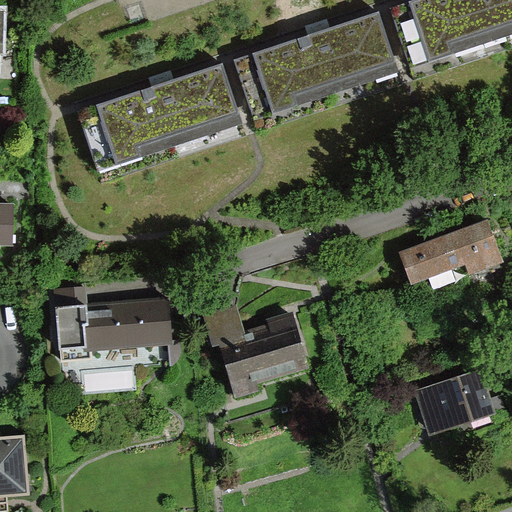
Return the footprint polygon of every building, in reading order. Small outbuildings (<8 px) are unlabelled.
[(511,0),(424,0),(390,11),(411,71),(511,37),(511,0)] [(234,62),(254,122),(399,74),(379,14),(321,33),(234,62)] [(77,114),(97,174),(242,127),(223,66),(165,85),(77,114)] [(0,247),(13,248),(14,205),(0,204),(0,247)] [(487,220),(399,252),(411,285),(466,265),(470,276),(503,264),(487,220)] [(190,305),(235,302),(234,281),(188,285),(190,305)] [(177,294),(61,304),(68,374),(183,363),(177,294)] [(220,337),(241,394),(315,367),(294,311),(220,337)] [(415,394),(433,440),(507,413),(489,366),(415,394)] [(0,439),(0,506),(9,505),(8,500),(30,498),(25,437),(0,439)]
